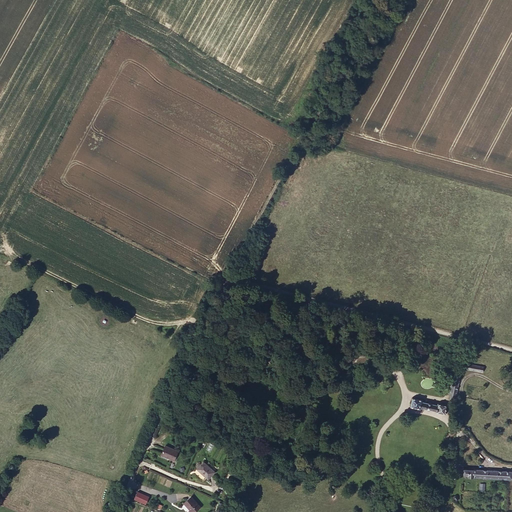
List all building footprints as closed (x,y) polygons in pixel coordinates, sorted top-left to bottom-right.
[(454,401),(455,401),(455,399),(459,372),(483,375),(484,368),(455,365),(450,399),(451,399),(454,401)] [(422,404),(413,402),(410,412),(421,415),(422,413),(436,416),(436,417),(445,419),(447,409),(439,407),(438,409),(422,405),(422,404)] [(191,430),(178,425),(175,431),(187,437),(191,430)] [(178,450),(165,445),(161,454),(175,460),(178,450)] [(215,471),(203,461),(198,468),(209,477),(215,471)] [(511,482),(511,475),(464,472),(464,477),(469,478),(469,479),(511,482)] [(134,499),(146,503),(149,495),(136,491),(134,499)] [(192,495),(184,503),(194,511),(201,505),(192,495)]
